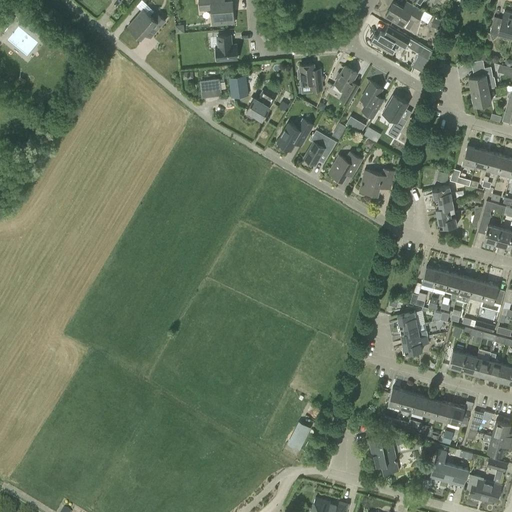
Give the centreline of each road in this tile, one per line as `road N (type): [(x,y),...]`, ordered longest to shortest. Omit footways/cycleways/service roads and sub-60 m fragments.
road 1 (residential): [(423,238),(214,120),(67,0)]
road 2 (residential): [(511,398),(384,363),(383,321)]
road 3 (residential): [(346,45),(255,53),(250,0)]
road 4 (residential): [(464,511),(345,478)]
